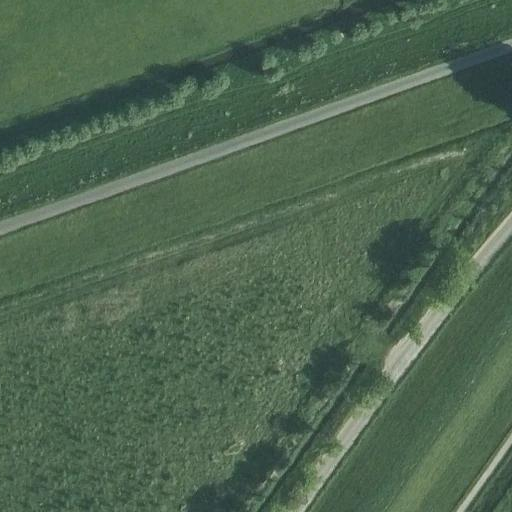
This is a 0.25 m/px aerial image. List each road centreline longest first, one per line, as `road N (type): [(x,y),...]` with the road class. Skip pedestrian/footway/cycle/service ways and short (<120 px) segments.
road 1 (unclassified): [(0,229),(511,47)]
road 2 (unclassified): [(294,511),(511,229)]
